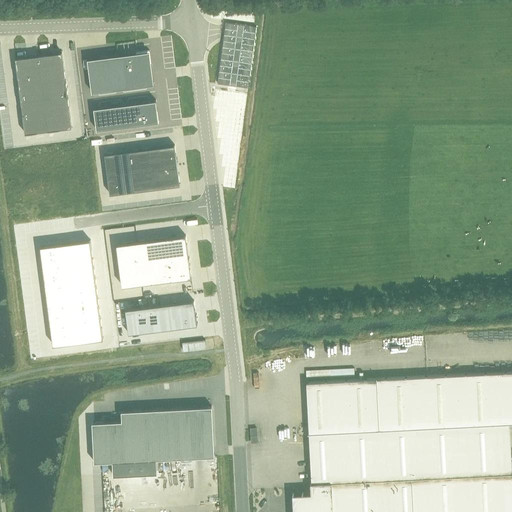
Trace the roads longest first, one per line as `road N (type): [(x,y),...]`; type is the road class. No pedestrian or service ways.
road 1 (unclassified): [(243,511),(214,205)]
road 2 (unknown): [(236,396),(310,364),(511,351)]
road 3 (unclassified): [(191,20),(0,28)]
road 4 (unclassified): [(214,205),(191,20)]
road 5 (unclassified): [(76,223),(214,205)]
